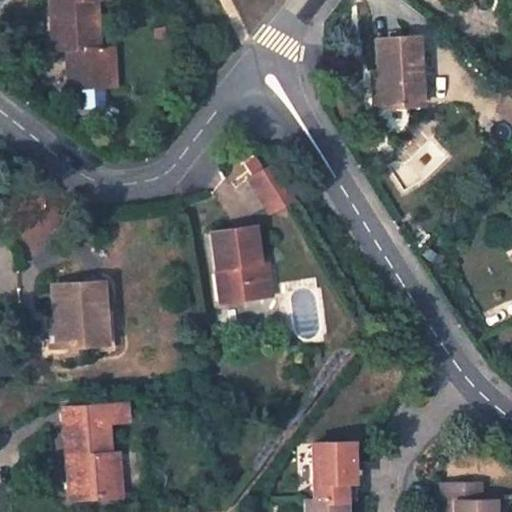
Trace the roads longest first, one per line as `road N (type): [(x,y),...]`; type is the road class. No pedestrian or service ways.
road 1 (residential): [(260,66),(460,376),(511,418)]
road 2 (residential): [(0,110),(91,179),(131,183),(169,171),(260,66)]
